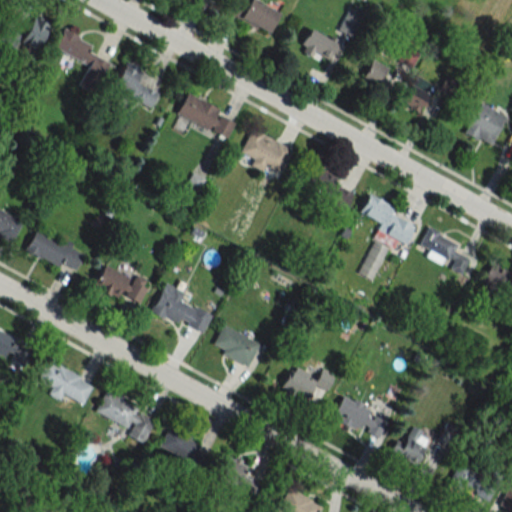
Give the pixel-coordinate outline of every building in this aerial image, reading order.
[(277,12),(254,0),(232,0),(226,12),(266,34),(277,12)] [(18,42),(34,51),(49,24),(33,15),(18,42)] [(297,48),(324,65),(337,45),(310,27),(297,48)] [(92,93),(107,63),(86,51),(89,45),(76,38),(77,36),(62,28),(53,47),(87,65),(76,84),(92,93)] [(399,58),(408,65),(412,60),(403,53),(399,58)] [(360,78),(375,86),(386,67),(371,59),(360,78)] [(148,106),(155,90),(135,81),(140,70),(123,62),(111,89),(148,106)] [(398,103),(419,114),(435,86),(415,74),(398,103)] [(216,110),(185,93),(174,113),(205,130),(208,125),(212,127),(210,131),(224,139),(233,123),(218,115),(215,120),(212,119),(216,110)] [(463,132),(489,146),(504,116),(478,102),(463,132)] [(288,149),(250,128),(238,152),(251,159),(248,165),(259,171),(263,165),(276,172),(288,149)] [(343,209),(353,187),(311,167),(300,189),(343,209)] [(375,231),(404,243),(412,224),(389,215),(393,205),(366,194),(358,213),(379,222),(375,231)] [(0,238),(9,243),(22,218),(11,213),(10,216),(0,210),(0,238)] [(417,244),(427,249),(423,255),(442,267),(456,243),(427,227),(417,244)] [(34,228),(61,243),(64,239),(71,243),(68,247),(81,254),(73,270),(59,262),(57,267),(39,257),(38,259),(22,249),(34,228)] [(372,280),(385,247),(370,241),(357,274),(372,280)] [(505,295),(511,281),(511,274),(491,263),(480,282),(505,295)] [(134,274),(144,280),(141,287),(144,289),(137,303),(123,296),(125,291),(120,289),(115,297),(107,293),(106,297),(98,293),(100,289),(91,284),(101,266),(125,279),(123,283),(127,286),(134,274)] [(209,316),(194,307),(193,309),(177,301),(181,293),(163,283),(147,311),(161,319),(163,316),(175,323),(178,318),(185,323),(184,324),(200,333),(209,316)] [(257,344),(221,324),(210,344),(221,350),(220,354),(245,367),(257,344)] [(0,356),(23,367),(32,346),(0,331),(0,356)] [(88,384),(79,402),(59,391),(56,398),(45,392),(48,385),(33,377),(43,359),(54,365),(55,363),(77,374),(76,377),(88,384)] [(280,388),(305,399),(311,385),(324,391),(332,374),(319,368),(315,377),(290,366),(280,388)] [(93,412),(129,429),(126,434),(141,441),(153,415),(103,391),(93,412)] [(376,438),(384,420),(368,414),(370,407),(340,394),(330,419),(376,438)] [(428,435),(411,426),(402,444),(394,440),(388,452),(413,465),(428,435)] [(157,446),(189,463),(199,444),(167,427),(157,446)] [(247,464),(227,454),(215,476),(251,496),(259,482),(242,473),(247,464)] [(502,474),(494,489),(492,488),(486,501),(474,494),(475,491),(459,483),(456,489),(446,483),(456,462),(472,471),(474,467),(488,475),(491,469),(502,474)] [(511,511),(511,478),(496,505),(510,511),(511,511)] [(319,508),(317,511),(283,511),(276,508),(287,488),(311,501),(310,503),(319,508)]
